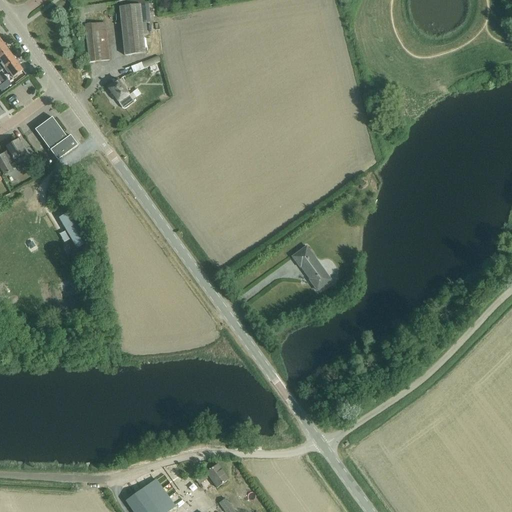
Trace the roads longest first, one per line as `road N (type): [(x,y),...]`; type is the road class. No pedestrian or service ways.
road 1 (tertiary): [(320,445),(62,87)]
road 2 (unclassified): [(0,475),(103,479),(176,459),(320,445)]
road 3 (unclassified): [(320,445),(404,392),(511,290)]
